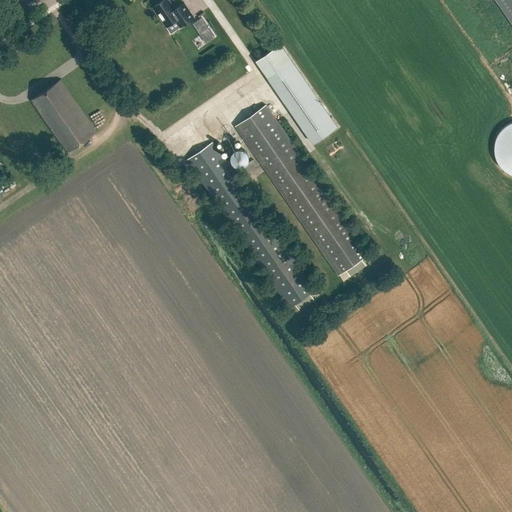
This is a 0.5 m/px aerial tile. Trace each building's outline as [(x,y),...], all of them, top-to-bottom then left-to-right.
[(177,12),(168,0),(162,0),(152,7),(166,27),(177,19),(182,26),(192,19),(184,7),(177,12)] [(511,0),(495,0),(511,23),(511,0)] [(256,60),(285,102),(313,143),(337,127),(309,85),(280,43),(256,60)] [(60,79),(31,100),(67,152),(97,132),(60,79)] [(369,254),(266,105),(235,126),(338,275),(369,254)] [(213,142),(186,160),(281,297),(289,308),(315,290),(307,278),(213,142)] [(498,174),(511,173),(511,158),(498,158),(498,174)]
